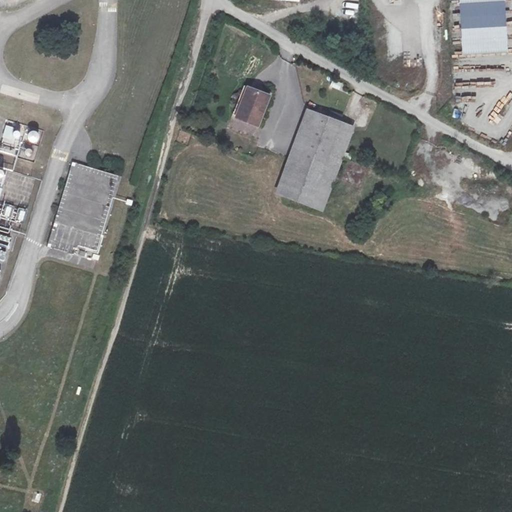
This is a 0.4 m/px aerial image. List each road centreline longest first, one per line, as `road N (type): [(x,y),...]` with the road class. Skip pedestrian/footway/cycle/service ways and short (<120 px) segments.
road 1 (track): [(208,0),(56,511)]
road 2 (residential): [(212,0),(511,169)]
road 3 (unknown): [(371,0),(425,64),(436,127)]
